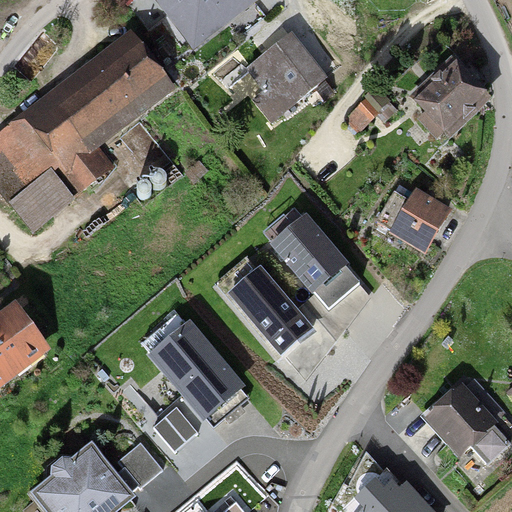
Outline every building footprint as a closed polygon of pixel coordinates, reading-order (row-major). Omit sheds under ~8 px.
[(253,0),(252,0),(163,0),(160,2),(194,46),(253,0)] [(266,57),(248,72),(282,114),(325,80),(297,45),(272,65),(266,57)] [(133,48),(19,134),(50,175),(64,165),(84,190),(106,173),(84,145),(162,84),(133,48)] [(458,75),(450,67),(418,98),(450,133),(483,102),(475,94),(486,84),(469,65),(458,75)] [(348,119),(359,130),(368,121),(366,119),(373,112),(383,123),(396,111),(377,91),(348,119)] [(424,251),(446,215),(417,197),(412,206),(394,195),(377,223),(424,251)] [(315,296),(304,305),(336,342),(346,331),(329,311),(359,286),(306,223),(275,249),(315,296)] [(308,334),(326,356),(336,342),(304,305),(293,314),(255,270),(228,292),(282,356),(308,334)] [(14,315),(0,326),(0,352),(16,374),(43,354),(14,315)] [(148,352),(204,418),(239,389),(183,323),(148,352)] [(0,386),(16,374),(0,352),(0,386)] [(510,445),(462,393),(431,422),(462,455),(471,447),(488,466),(510,445)] [(198,435),(176,410),(153,429),(175,455),(198,435)] [(124,471),(114,480),(128,497),(138,488),(140,490),(163,471),(140,444),(118,463),(124,471)] [(113,511),(129,499),(128,497),(114,480),(91,452),(73,467),(70,463),(63,462),(52,471),(52,478),(55,482),(37,497),(49,511),(113,511)] [(426,511),(406,490),(398,497),(392,490),(368,511),(426,511)]
